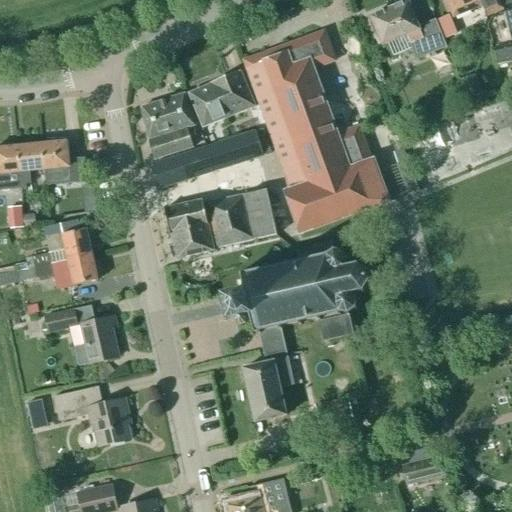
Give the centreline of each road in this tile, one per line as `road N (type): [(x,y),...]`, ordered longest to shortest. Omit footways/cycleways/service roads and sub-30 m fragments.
road 1 (unclassified): [(203,511),(100,65)]
road 2 (tertiary): [(100,65),(247,0)]
